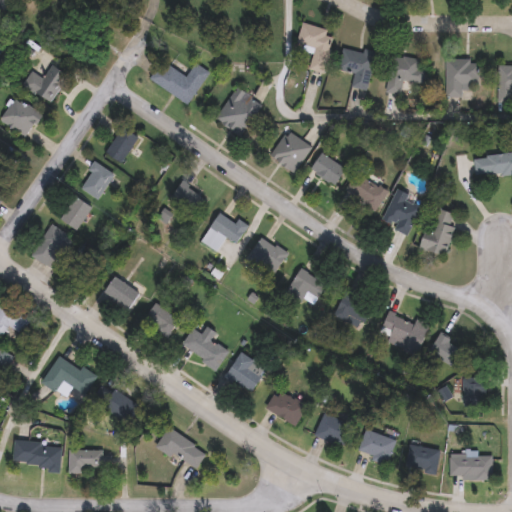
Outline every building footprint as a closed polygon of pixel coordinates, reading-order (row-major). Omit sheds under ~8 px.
[(297,43),(302,23),(334,31),(324,73),(309,69),(314,48),(297,43)] [(351,87),(354,73),(338,70),(343,47),(375,53),(367,90),(351,87)] [(425,60),(422,83),(402,80),(400,94),(386,93),(392,55),(425,60)] [(445,60),(478,60),(478,88),(463,88),(463,97),(445,97),(445,60)] [(185,102),(149,80),(162,61),(192,80),(200,68),(204,71),(185,102)] [(21,86),(31,71),(44,78),(53,64),(68,73),(51,103),(21,86)] [(511,103),(498,104),(498,66),(511,66),(511,103)] [(261,103),(242,136),(215,121),(235,88),(261,103)] [(25,137),(0,118),(16,97),(41,116),(25,137)] [(138,138),(121,164),(103,153),(121,126),(138,138)] [(269,157),(287,131),(311,147),(294,173),(269,157)] [(346,170),(334,186),(310,169),(322,153),(346,170)] [(511,153),(511,175),(475,179),(473,157),(511,153)] [(79,188),(95,162),(113,175),(97,200),(79,188)] [(388,193),(376,211),(344,191),(356,173),(388,193)] [(193,215),(170,197),(182,182),(206,200),(193,215)] [(423,202),(407,234),(381,222),(397,189),(423,202)] [(78,231),(58,219),(73,195),(93,207),(78,231)] [(425,229),(431,231),(438,209),(457,215),(445,256),(419,248),(425,229)] [(236,244),(226,237),(216,252),(201,241),(220,213),(235,223),(238,219),(248,226),(236,244)] [(30,255),(50,224),(71,237),(51,268),(30,255)] [(244,265),(262,237),(287,254),(272,276),(263,271),(260,276),(244,265)] [(311,309),(285,292),(301,268),(326,284),(311,309)] [(139,294),(127,310),(103,291),(115,276),(139,294)] [(335,311),(347,290),(374,304),(363,325),(335,311)] [(22,333),(7,326),(1,338),(0,337),(0,303),(29,318),(22,333)] [(179,321),(165,340),(142,322),(155,303),(179,321)] [(417,354),(386,344),(389,335),(381,332),(387,314),(426,327),(417,354)] [(181,347),(191,329),(228,350),(218,368),(181,347)] [(429,352),(440,333),(462,347),(451,366),(429,352)] [(0,349),(12,355),(0,378),(0,349)] [(250,393),(225,376),(241,352),(266,368),(250,393)] [(73,388),(67,398),(42,382),(59,354),(96,378),(85,395),(73,388)] [(463,377),(484,377),(484,404),(463,404),(463,377)] [(139,407),(127,425),(104,409),(99,417),(86,408),(103,382),(139,407)] [(265,409),(276,389),(306,405),(295,425),(265,409)] [(351,425),(342,447),(314,436),(323,414),(351,425)] [(157,445),(169,427),(206,453),(194,471),(157,445)] [(396,440),(387,466),(370,460),(372,455),(358,450),(365,429),(396,440)] [(61,445),(60,468),(13,465),(14,442),(61,445)] [(440,450),(435,473),(404,468),(409,444),(440,450)] [(110,471),(69,471),(69,450),(110,450),(110,471)] [(492,479),(449,479),(449,455),(492,455),(492,479)]
